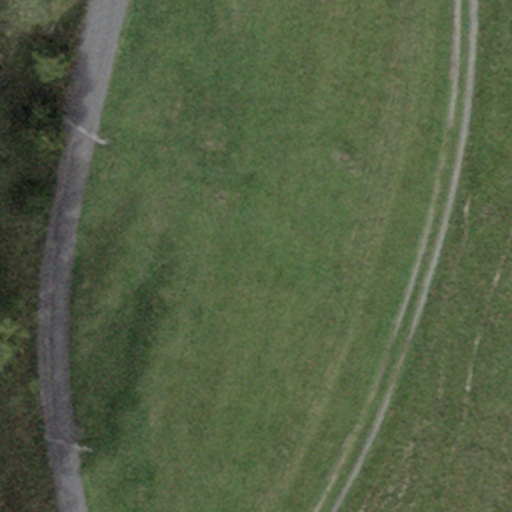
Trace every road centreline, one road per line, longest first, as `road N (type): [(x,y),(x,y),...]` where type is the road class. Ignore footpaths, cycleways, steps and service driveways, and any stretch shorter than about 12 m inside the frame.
road 1 (track): [(328,511),(398,363),(442,221),(472,0)]
road 2 (track): [(74,511),(54,375),(59,236),(110,0)]
